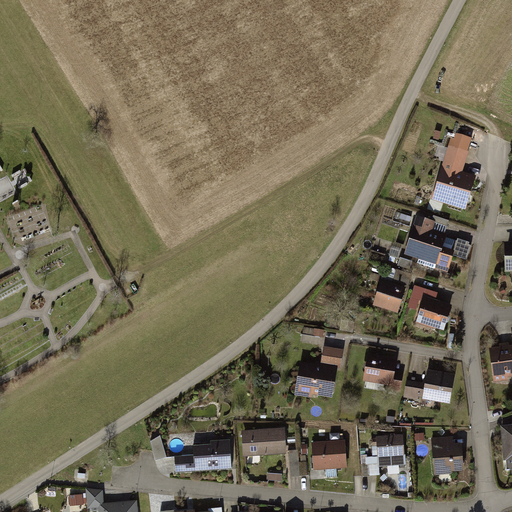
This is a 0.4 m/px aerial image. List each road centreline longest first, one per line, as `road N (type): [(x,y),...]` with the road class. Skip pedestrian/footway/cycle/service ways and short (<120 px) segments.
road 1 (tertiary): [(0,502),(204,372),(317,275),(369,193),(460,0)]
road 2 (track): [(0,126),(36,122),(128,276),(362,138),(377,134),(390,142)]
road 3 (residential): [(116,477),(379,507),(487,507)]
road 4 (residential): [(495,135),(499,173),(474,310)]
road 5 (residential): [(472,356),(487,507)]
road 6 (residential): [(353,338),(472,356)]
